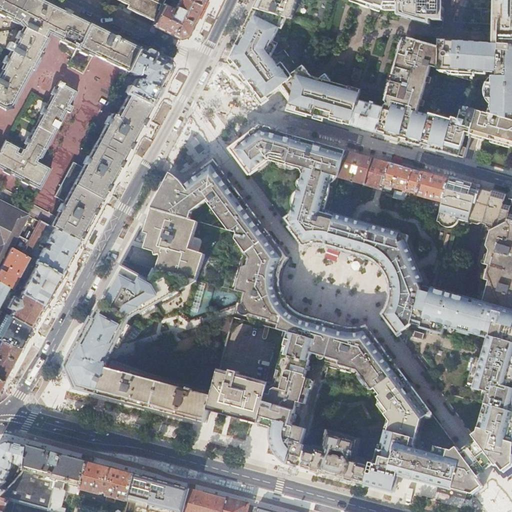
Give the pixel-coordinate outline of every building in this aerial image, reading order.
[(0,107),(6,111),(9,110),(47,39),(46,38),(49,33),(55,36),(61,40),(60,41),(92,57),(93,56),(126,72),(138,47),(67,12),(41,0),(0,0),(0,17),(4,19),(5,18),(12,21),(11,23),(17,26),(19,25),(21,27),(22,28),(24,29),(21,34),(19,33),(15,40),(17,41),(14,46),(9,43),(5,50),(10,53),(7,58),(5,57),(1,64),(3,65),(0,70),(2,71),(0,74),(0,107)] [(154,22),(164,0),(117,0),(128,5),(134,8),(133,11),(154,22)] [(152,26),(179,39),(186,37),(195,19),(204,0),(164,0),(154,22),(152,26)] [(255,9),(291,20),(324,29),(332,0),(264,0),(264,3),(259,1),(255,9)] [(372,9),(373,6),(355,0),(353,0),(353,2),(360,5),(363,7),(364,7),(365,8),(369,8),(372,9)] [(380,9),(385,11),(385,7),(399,8),(398,0),(355,0),(373,6),(374,7),(380,9)] [(511,0),(398,0),(399,8),(399,11),(398,17),(431,26),(431,21),(443,22),(444,22),(444,0),(494,0),(494,26),(494,32),(494,46),(499,46),(499,52),(511,53),(511,47),(511,0)] [(249,81),(257,92),(260,96),(263,101),(267,97),(279,89),(280,88),(283,86),(290,95),(291,97),(293,99),(292,103),(291,106),(298,108),(297,111),(300,112),(315,116),(324,118),(352,126),(359,99),(361,91),(333,83),(329,77),(324,80),(320,79),(312,77),(311,75),(304,66),(300,70),(285,50),(289,46),(285,41),(291,20),(255,9),(242,36),(231,58),(236,64),(243,73),(249,81)] [(405,39),(409,40),(409,39),(409,38),(408,37),(407,36),(406,36),(404,36),(403,37),(398,55),(400,55),(405,39)] [(440,49),(409,40),(405,39),(400,55),(397,68),(393,81),(392,84),(389,97),(387,103),(388,105),(386,106),(386,107),(378,134),(385,136),(392,138),(399,140),(404,141),(409,142),(420,146),(429,148),(436,124),(437,120),(438,117),(418,111),(420,106),(421,100),(426,83),(428,77),(431,67),(432,63),(439,65),(440,49)] [(490,45),(478,45),(456,43),(442,42),(440,44),(440,49),(439,65),(439,69),(439,72),(450,75),(475,82),(467,108),(468,108),(478,111),(511,121),(511,47),(511,53),(499,52),(499,46),(494,46),(490,45)] [(138,47),(126,72),(135,76),(140,74),(143,76),(141,78),(139,77),(138,79),(134,79),(133,82),(130,81),(127,85),(131,87),(128,93),(151,105),(160,86),(170,68),(168,61),(138,47)] [(249,81),(243,73),(240,75),(246,84),(249,81)] [(0,169),(39,190),(51,169),(36,161),(39,156),(42,158),(67,113),(70,114),(74,108),(71,106),(79,92),(61,82),(23,149),(6,140),(0,150),(0,169)] [(283,86),(280,88),(287,97),(292,103),(293,99),(291,97),(290,95),(283,86)] [(118,166),(151,105),(128,93),(115,116),(111,114),(82,167),(73,162),(54,197),(63,202),(55,219),(53,222),(50,227),(54,229),(77,242),(80,236),(82,233),(84,230),(84,229),(89,220),(95,209),(99,200),(104,191),(109,182),(114,174),(118,166)] [(386,107),(359,99),(352,126),(364,130),(378,134),(386,107)] [(440,118),(438,117),(437,120),(436,124),(429,148),(430,148),(438,151),(449,154),(456,156),(464,158),(471,135),(478,111),(468,108),(467,108),(461,106),(457,119),(453,118),(452,121),(440,118)] [(297,111),(288,108),(287,111),(307,117),(308,115),(297,112),(297,111)] [(511,121),(478,111),(471,135),(475,135),(479,137),(511,146),(511,121)] [(233,154),(235,155),(237,158),(296,235),(305,247),(309,245),(315,244),(322,244),(342,249),(364,256),(372,259),(378,263),(383,268),(387,274),(388,275),(388,276),(390,282),(391,288),(391,295),(390,301),(388,307),(385,313),(383,315),(406,345),(449,403),(461,419),(477,440),(469,446),(461,452),(452,439),(442,427),(430,410),(418,395),(367,327),(365,328),(358,329),(352,329),(345,328),(339,326),(328,323),(322,322),(317,320),(304,316),(299,313),(293,310),(290,306),(288,304),(285,300),(285,299),(284,298),(284,297),(283,296),(283,295),(283,294),(282,293),(282,292),(282,291),(281,289),(281,288),(281,285),(281,279),(282,273),(284,266),(287,261),(289,259),(221,169),(218,166),(212,164),(184,185),(180,181),(176,177),(171,174),(152,208),(199,222),(209,225),(219,217),(229,231),(238,233),(222,287),(241,292),(241,293),(239,299),(239,300),(241,303),(242,305),(242,306),(241,307),(241,308),(241,309),(241,310),(241,311),(241,312),(242,313),(242,314),(243,314),(243,315),(244,315),(245,316),(246,316),(247,316),(248,316),(249,316),(252,322),(253,324),(283,332),(270,383),(259,425),(261,425),(272,428),(273,428),(273,435),(273,441),(274,443),(274,446),(275,447),(275,448),(276,449),(276,451),(277,451),(278,453),(278,454),(280,456),(281,457),(282,458),(286,461),(288,463),(298,466),(302,467),(308,446),(306,446),(302,445),(306,429),(301,427),(293,425),(294,422),(296,414),(297,410),(299,402),(302,403),(306,404),(311,389),(313,380),(306,378),(308,371),(309,366),(310,363),(316,364),(328,368),(329,365),(330,359),(331,359),(329,368),(325,382),(367,394),(369,393),(372,391),(378,398),(382,403),(378,406),(387,418),(375,464),(372,464),(371,463),(365,484),(366,484),(379,487),(386,489),(396,493),(396,492),(398,485),(397,483),(398,479),(399,475),(406,477),(414,479),(417,480),(425,482),(439,486),(440,486),(452,489),(467,493),(473,495),(479,491),(484,487),(479,480),(481,478),(479,476),(485,472),(487,471),(491,467),(495,464),(497,466),(499,465),(504,472),(507,470),(509,469),(511,465),(511,310),(484,303),(483,303),(480,303),(481,302),(449,294),(434,289),(423,286),(424,282),(422,279),(420,273),(417,267),(417,265),(412,254),(408,243),(410,236),(407,235),(389,230),(359,221),(356,220),(351,219),(336,215),(334,213),(333,212),(330,212),(336,191),(340,178),(347,152),(328,146),(325,145),(324,144),(323,144),(322,143),(320,142),(319,142),(318,143),(317,143),(303,139),(295,137),(281,133),(280,133),(261,127),(237,145),(234,145),(228,149),(233,154)] [(347,152),(340,178),(346,180),(345,183),(353,186),(354,182),(365,185),(372,159),(366,157),(347,152)] [(372,159),(365,185),(365,186),(376,189),(377,189),(382,191),(383,190),(390,164),(383,162),(372,159)] [(396,166),(390,164),(383,190),(385,191),(390,190),(391,187),(403,191),(406,192),(411,193),(410,197),(409,202),(406,201),(407,196),(408,195),(405,194),(402,193),(395,191),(393,198),(381,194),(380,198),(382,199),(382,200),(396,204),(398,199),(402,201),(415,204),(418,195),(424,173),(396,166)] [(427,174),(424,173),(418,195),(443,202),(449,181),(427,174)] [(455,182),(449,181),(443,202),(440,213),(438,223),(441,223),(453,227),(454,225),(456,224),(457,222),(458,220),(466,222),(467,220),(475,188),(455,182)] [(487,292),(484,303),(511,310),(511,206),(511,207),(511,205),(511,199),(506,198),(507,197),(503,196),(475,188),(467,220),(480,224),(487,226),(496,228),(490,252),(489,255),(486,265),(489,266),(489,270),(486,281),(489,282),(487,292)] [(26,216),(0,202),(0,270),(11,249),(21,254),(28,242),(17,236),(26,216)] [(160,271),(198,280),(199,281),(206,256),(190,251),(199,222),(152,208),(135,241),(146,245),(146,247),(145,249),(155,252),(156,256),(161,255),(167,253),(164,262),(163,262),(160,270),(160,271)] [(40,223),(22,255),(26,257),(37,237),(38,237),(45,225),(40,223)] [(490,252),(496,228),(487,226),(491,232),(487,247),(490,252)] [(71,254),(77,242),(54,229),(46,243),(50,245),(49,246),(48,246),(47,247),(47,248),(45,247),(44,249),(42,249),(35,262),(36,262),(59,275),(71,254)] [(22,255),(21,254),(11,249),(0,270),(0,282),(10,288),(13,289),(29,259),(26,257),(22,255)] [(160,262),(158,270),(160,270),(163,262),(164,262),(167,253),(161,255),(161,257),(160,262)] [(51,291),(59,275),(36,262),(35,264),(36,265),(20,293),(21,294),(43,306),(51,291)] [(120,269),(67,366),(68,368),(73,378),(78,389),(99,395),(109,369),(107,368),(107,363),(108,361),(113,352),(113,353),(114,351),(116,348),(117,346),(120,345),(122,341),(127,330),(138,309),(142,300),(152,283),(158,271),(160,271),(197,281),(198,280),(160,271),(160,270),(158,270),(151,282),(136,273),(122,266),(120,269)] [(122,341),(120,345),(121,344),(121,343),(122,342),(122,341),(123,339),(123,338),(124,337),(125,336),(125,335),(126,334),(127,333),(127,332),(128,331),(129,330),(130,329),(131,328),(131,327),(132,326),(133,326),(134,325),(135,324),(136,323),(136,322),(144,330),(144,329),(145,328),(146,327),(147,327),(148,326),(148,325),(149,325),(150,324),(151,323),(152,323),(153,322),(154,321),(155,321),(156,320),(157,320),(158,319),(159,321),(159,322),(160,321),(161,321),(162,320),(163,320),(164,320),(164,319),(165,319),(166,319),(167,318),(168,318),(169,318),(170,317),(171,317),(172,317),(173,317),(174,316),(175,316),(176,316),(177,316),(178,316),(179,316),(180,316),(180,312),(181,312),(185,312),(189,312),(197,281),(160,271),(158,271),(152,283),(142,300),(138,309),(127,330),(122,341)] [(0,306),(10,288),(0,282),(0,306)] [(9,316),(31,328),(38,316),(43,306),(21,294),(18,299),(13,296),(6,308),(11,311),(9,316)] [(0,341),(1,342),(19,350),(26,338),(31,328),(9,316),(0,310),(0,341)] [(1,342),(0,341),(0,385),(19,350),(1,342)] [(111,398),(146,407),(154,381),(109,369),(99,395),(111,398)] [(252,423),(259,425),(270,383),(238,375),(239,373),(232,371),(231,373),(220,370),(217,381),(215,389),(213,396),(209,411),(228,417),(249,422),(252,423)] [(206,423),(209,411),(213,396),(154,381),(146,407),(194,419),(206,423)] [(356,481),(365,484),(371,463),(363,461),(364,460),(355,457),(360,440),(328,431),(323,449),(315,447),(315,448),(308,446),(302,467),(303,467),(312,469),(312,470),(321,473),(322,472),(356,481)] [(24,467),(27,446),(11,442),(0,446),(0,496),(1,497),(6,491),(2,487),(7,482),(5,480),(10,472),(8,471),(10,469),(11,467),(11,465),(11,464),(16,465),(20,467),(24,467)] [(82,486),(88,462),(78,459),(47,451),(27,446),(24,467),(24,470),(6,491),(1,497),(0,498),(10,501),(48,511),(50,511),(65,511),(66,509),(60,508),(63,497),(64,497),(66,491),(65,491),(65,490),(64,490),(66,482),(73,484),(73,486),(77,487),(77,485),(82,486)] [(129,502),(136,475),(112,469),(88,462),(82,486),(81,490),(102,495),(101,496),(104,497),(105,494),(107,495),(106,501),(115,503),(116,499),(129,502)] [(185,511),(191,490),(164,483),(136,475),(129,502),(138,505),(135,511),(185,511)] [(440,486),(439,486),(437,491),(465,499),(467,493),(452,489),(452,492),(439,488),(440,486)] [(223,511),(227,499),(209,495),(191,490),(185,511),(223,511)] [(3,511),(7,503),(9,504),(10,501),(0,498),(1,497),(0,496),(0,511),(3,511)] [(246,511),(248,505),(227,499),(223,511),(246,511)]
